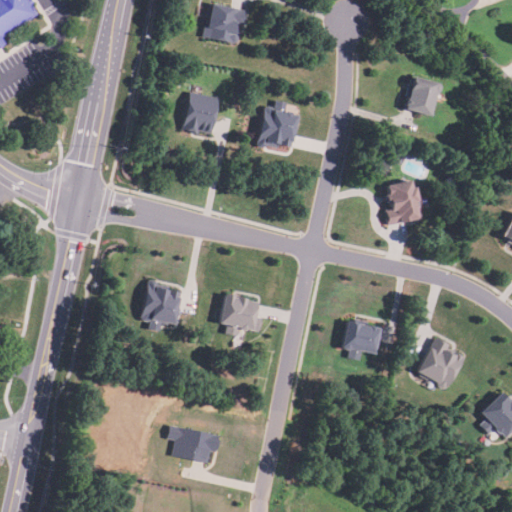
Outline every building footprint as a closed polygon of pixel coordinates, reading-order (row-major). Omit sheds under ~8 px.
[(0,0),(0,42),(1,42),(0,40),(0,32),(31,15),(22,0),(0,0)] [(239,24),(241,9),(207,2),(201,36),(233,43),(235,33),(230,32),(232,22),(239,24)] [(428,114),(435,81),(409,76),(402,109),(428,114)] [(178,128),(207,134),(215,97),(186,90),(178,128)] [(255,141),(287,147),(294,113),(282,110),(283,102),(271,99),(269,107),(262,105),(255,141)] [(415,219),(409,182),(380,186),(385,223),(415,219)] [(511,244),(511,211),(497,237),(511,244)] [(144,283),(137,316),(171,324),(178,290),(144,283)] [(255,299),(220,294),(215,322),(223,323),(221,333),(234,335),(235,327),(256,331),(259,316),(252,315),(255,299)] [(376,326),(343,320),(338,347),(345,348),(343,356),(356,358),(357,351),(372,353),(376,326)] [(461,354),(430,338),(411,372),(442,389),(461,354)] [(475,411),(481,418),(475,423),(484,433),(490,427),(499,437),(511,425),(511,407),(497,391),(475,411)] [(204,462),(206,450),(211,451),(215,434),(166,424),(163,437),(171,439),(167,454),(204,462)]
